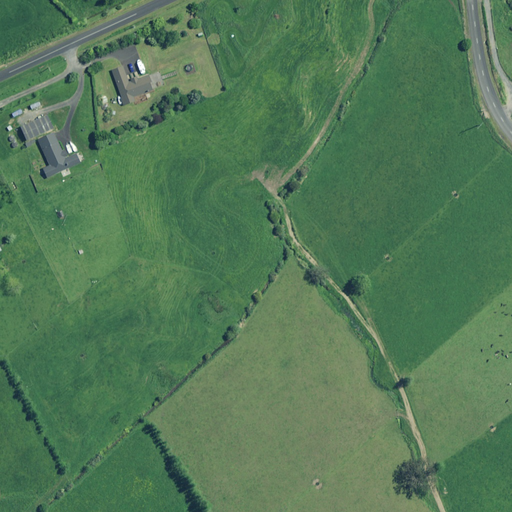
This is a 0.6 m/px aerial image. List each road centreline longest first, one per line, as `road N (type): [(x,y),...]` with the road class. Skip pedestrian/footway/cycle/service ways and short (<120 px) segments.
road 1 (unclassified): [(167,0),(0,76)]
road 2 (unclassified): [(472,0),(487,90),(511,133)]
